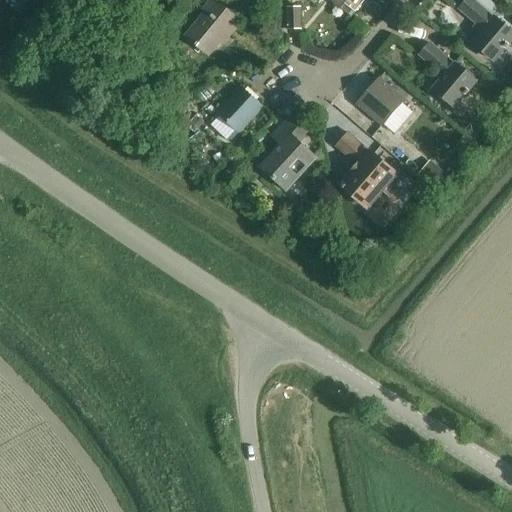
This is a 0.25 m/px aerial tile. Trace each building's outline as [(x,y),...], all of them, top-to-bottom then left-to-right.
[(227,31),(231,35),(241,22),(213,0),(211,0),(202,11),(207,14),(187,38),(207,55),(227,31)] [(330,0),(352,17),(366,0),(330,0)] [(511,32),(495,17),(494,18),(472,0),(467,0),(459,9),(484,30),(472,43),(494,61),(511,39),(511,32)] [(287,8),(288,30),(301,30),(300,7),(287,8)] [(455,64),(454,64),(430,44),(420,56),(444,76),(433,89),(454,108),(476,82),(455,64)] [(357,104),(383,126),(404,101),(379,79),(357,104)] [(216,114),(238,134),(263,107),(241,87),(216,114)] [(167,97),(171,115),(190,111),(186,92),(167,97)] [(261,168),(286,190),(316,158),(298,142),(307,133),(290,118),(272,137),(281,146),(261,168)] [(370,151),(369,152),(348,134),(337,147),(358,165),(341,185),(368,208),(397,174),(370,151)] [(435,186),(445,173),(439,168),(433,163),(422,175),(435,186)]
